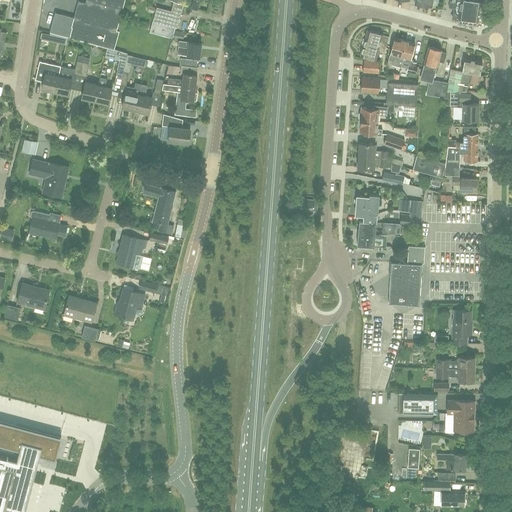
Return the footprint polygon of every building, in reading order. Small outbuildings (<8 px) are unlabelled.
[(124,0),(85,0),(85,2),(78,1),(74,17),(55,12),(50,32),(114,49),(119,31),(116,30),(124,0)] [(174,0),(171,11),(156,7),(153,21),(177,28),(184,2),(186,3),(186,0),(194,0),(200,1),(199,0),(174,0)] [(455,0),(455,2),(450,1),(449,8),(454,9),(452,17),(458,18),(478,21),(481,0),(455,0)] [(174,30),(173,37),(183,39),(185,32),(174,30)] [(378,51),(384,53),(385,49),(385,50),(389,36),(368,30),(361,55),(376,59),(378,51)] [(403,49),(405,41),(395,38),(389,60),(392,61),(391,65),(401,67),(404,58),(404,57),(401,56),(403,49)] [(179,40),(178,47),(184,47),(183,55),(199,57),(201,43),(189,41),(189,42),(179,40)] [(415,43),(405,41),(403,49),(401,56),(404,57),(404,58),(405,58),(403,63),(408,64),(406,72),(415,74),(417,66),(415,66),(416,62),(410,61),(415,43)] [(428,47),(424,63),(421,76),(427,77),(429,76),(434,77),(437,66),(439,61),(444,62),(446,53),(441,52),(441,50),(428,47)] [(120,85),(127,55),(124,67),(118,65),(117,70),(114,83),(120,85)] [(127,55),(120,85),(126,86),(131,64),(137,66),(139,57),(127,55)] [(450,69),(448,83),(446,92),(451,91),(460,92),(462,91),(463,83),(468,84),(469,84),(470,84),(471,74),(478,76),(479,75),(482,62),(464,58),(462,71),(450,69)] [(80,75),(83,62),(77,60),(74,74),(80,75)] [(379,73),(380,61),(364,60),(363,72),(379,73)] [(83,62),(80,75),(85,77),(89,63),(83,62)] [(58,75),(60,68),(39,63),(35,79),(43,81),(42,88),(44,89),(43,91),(49,92),(49,90),(55,91),(58,75)] [(168,78),(167,84),(176,85),(182,86),(195,88),(197,74),(193,74),(194,67),(182,65),(181,72),(183,73),(183,80),(168,78)] [(58,75),(55,91),(68,94),(73,70),(60,67),(60,68),(58,75)] [(98,85),(95,100),(108,103),(112,88),(105,86),(107,79),(100,77),(98,85)] [(388,87),(388,82),(388,80),(379,79),(362,77),(361,90),(378,92),(379,87),(387,87),(388,87)] [(160,94),(163,80),(157,79),(154,93),(160,94)] [(446,92),(448,83),(430,79),(427,94),(445,97),(444,104),(448,105),(450,105),(451,91),(446,92)] [(95,100),(98,85),(85,82),(81,97),(95,100)] [(387,87),(386,103),(416,105),(417,84),(388,82),(388,87),(387,87)] [(140,88),(140,89),(141,84),(135,83),(134,88),(127,86),(126,91),(125,91),(122,106),(135,109),(139,94),(140,88)] [(176,98),(175,107),(174,114),(186,115),(187,109),(185,109),(186,100),(194,101),(195,88),(182,86),(180,99),(176,98)] [(139,94),(135,109),(149,112),(152,97),(145,95),(146,90),(140,88),(139,94)] [(451,91),(450,105),(450,106),(459,107),(460,93),(460,92),(451,91)] [(479,121),(479,104),(470,103),(470,100),(471,100),(471,94),(460,93),(459,107),(463,107),(463,120),(479,121)] [(394,104),(386,103),(384,103),(384,107),(373,106),(373,108),(362,107),(361,113),(360,113),(359,120),(377,121),(378,114),(386,114),(386,113),(393,114),(394,104)] [(164,114),(162,125),(170,127),(169,141),(188,143),(190,128),(182,127),(183,119),(164,114)] [(377,121),(359,120),(359,126),(360,126),(360,132),(371,133),(370,135),(376,135),(381,136),(382,129),(377,129),(377,121)] [(404,139),(387,133),(383,144),(401,150),(404,139)] [(456,142),(456,140),(448,139),(448,147),(456,147),(478,147),(478,133),(464,133),(464,142),(456,142)] [(28,150),(40,154),(43,145),(31,141),(28,150)] [(377,146),(375,146),(375,144),(359,143),(358,156),(388,157),(389,151),(377,150),(377,146)] [(448,147),(445,166),(445,175),(459,176),(459,166),(460,152),(463,152),(463,161),(477,161),(478,147),(456,147),(448,147)] [(440,184),(442,177),(445,163),(417,155),(413,169),(435,175),(433,182),(440,184)] [(388,157),(358,156),(358,169),(374,169),(374,168),(376,168),(376,166),(379,165),(379,166),(391,167),(391,163),(392,163),(393,158),(392,158),(388,157)] [(61,197),(68,166),(50,162),(49,163),(33,159),(29,174),(46,178),(43,193),(61,197)] [(404,176),(384,171),(382,179),(393,182),(394,180),(403,182),(404,176)] [(477,191),(477,178),(460,178),(453,178),(453,184),(460,184),(460,191),(477,191)] [(171,233),(173,225),(167,224),(175,191),(146,184),(144,193),(159,196),(153,221),(160,223),(158,230),(171,233)] [(357,195),(356,205),(365,206),(364,210),(369,211),(369,213),(377,214),(378,214),(378,206),(382,205),(382,200),(379,198),(379,195),(370,194),(370,196),(357,195)] [(307,210),(308,200),(291,198),(290,209),(307,210)] [(413,212),(414,202),(414,200),(399,199),(398,211),(410,212),(419,213),(419,212),(413,212)] [(308,200),(307,210),(309,210),(309,213),(315,213),(315,211),(316,211),(317,200),(308,200)] [(365,206),(356,205),(355,214),(364,215),(364,221),(376,222),(377,214),(369,213),(369,211),(364,210),(365,206)] [(31,216),(32,217),(29,232),(57,239),(58,235),(65,236),(67,226),(60,225),(60,224),(48,221),(50,215),(34,211),(32,211),(31,216)] [(410,212),(410,215),(401,214),(400,223),(409,224),(416,225),(419,213),(410,212)] [(359,220),(358,233),(376,234),(377,222),(376,222),(359,220)] [(401,223),(383,222),(382,232),(400,234),(401,223)] [(14,230),(3,227),(0,239),(12,242),(14,230)] [(169,238),(151,233),(149,239),(168,244),(170,238),(169,238)] [(376,234),(358,233),(357,245),(359,245),(359,247),(361,248),(363,249),(365,247),(365,246),(375,246),(386,247),(387,235),(376,234)] [(123,234),(116,263),(139,268),(146,240),(123,234)] [(408,246),(407,263),(392,262),(389,303),(420,305),(422,264),(424,263),(425,247),(408,246)] [(138,288),(156,293),(158,285),(141,280),(138,288)] [(44,309),(49,290),(22,283),(17,302),(44,309)] [(142,303),(144,294),(123,288),(118,305),(117,305),(115,314),(132,319),(137,302),(142,303)] [(371,294),(363,296),(365,305),(374,303),(371,294)] [(91,321),(96,302),(69,295),(63,314),(91,321)] [(21,308),(8,304),(7,304),(4,316),(17,320),(21,308)] [(367,313),(369,320),(377,317),(375,310),(367,313)] [(453,319),(452,342),(466,343),(467,334),(471,334),(471,324),(470,324),(471,310),(454,310),(454,319),(453,319)] [(98,329),(85,325),(81,337),(95,341),(98,329)] [(440,368),(474,369),(474,356),(458,356),(458,360),(448,360),(448,359),(437,359),(437,367),(440,367),(440,368)] [(377,372),(377,361),(366,361),(366,372),(377,372)] [(389,364),(385,378),(392,380),(396,365),(389,364)] [(440,367),(437,367),(436,377),(448,377),(448,376),(458,376),(458,381),(474,381),(474,369),(440,368),(440,367)] [(375,380),(365,380),(365,393),(375,393),(375,380)] [(449,391),(449,383),(434,383),(434,391),(449,391)] [(437,394),(400,393),(400,413),(437,413),(437,394)] [(473,430),(473,401),(448,401),(448,412),(449,412),(449,419),(455,419),(455,430),(473,430)] [(0,421),(0,443),(11,447),(20,449),(17,460),(5,457),(3,468),(14,471),(9,493),(15,495),(14,499),(8,497),(5,508),(18,511),(24,511),(39,455),(55,459),(61,437),(16,425),(0,421)] [(476,448),(480,438),(472,435),(468,445),(476,448)] [(431,449),(431,437),(423,436),(422,448),(431,449)] [(389,466),(393,454),(388,452),(383,463),(389,466)] [(437,459),(447,459),(446,469),(454,469),(465,470),(466,454),(455,454),(437,453),(437,459)] [(0,511),(17,511),(18,511),(5,508),(8,497),(14,499),(15,495),(9,493),(14,471),(3,468),(5,457),(0,455),(0,511)] [(423,490),(450,490),(450,481),(424,481),(423,490)] [(441,491),(441,505),(464,505),(465,491),(441,491)]
